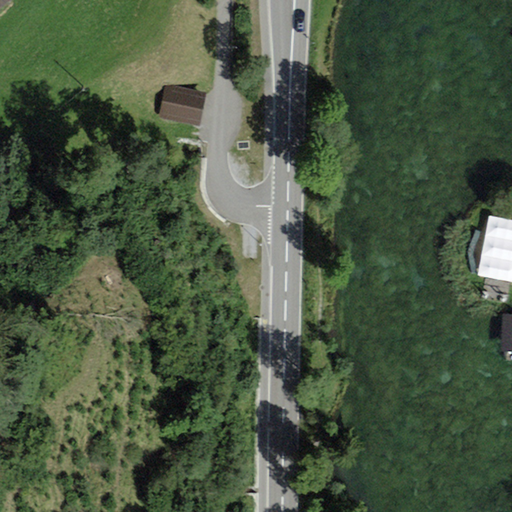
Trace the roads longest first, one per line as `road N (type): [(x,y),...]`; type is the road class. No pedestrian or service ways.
road 1 (primary): [(287,206),(282,511)]
road 2 (residential): [(223,0),(219,182),(238,203),(287,206)]
road 3 (primary): [(290,0),(287,206)]
